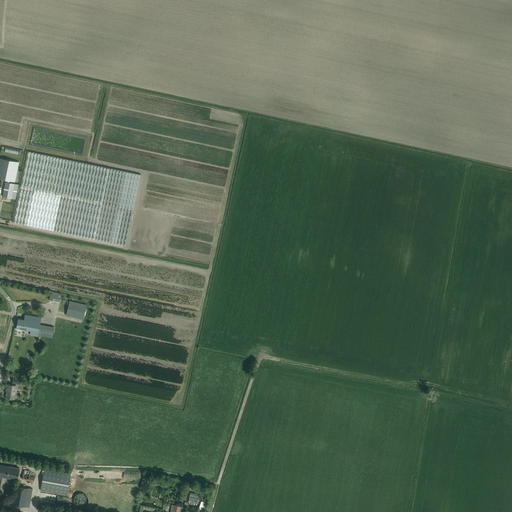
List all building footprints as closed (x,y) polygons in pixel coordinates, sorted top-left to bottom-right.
[(2,196),(17,199),(13,222),(126,245),(141,174),(27,151),(20,185),(18,184),(9,183),(9,180),(15,181),(19,162),(0,158),(0,178),(7,180),(6,182),(5,182),(2,196)] [(61,294),(51,291),(49,300),(59,302),(61,294)] [(69,301),(66,316),(83,319),(86,304),(69,301)] [(41,317),(30,315),(25,314),(24,319),(18,318),(16,328),(38,332),(38,335),(52,337),(54,327),(40,325),(41,317)] [(14,399),(16,385),(8,384),(6,397),(14,399)] [(0,464),(0,475),(18,479),(19,468),(0,464)] [(24,469),(22,479),(33,482),(34,477),(29,476),(30,471),(24,469)] [(71,474),(44,469),(40,490),(67,495),(71,474)] [(32,488),(16,485),(13,504),(29,507),(32,488)] [(199,494),(190,492),(188,502),(197,504),(199,494)]
